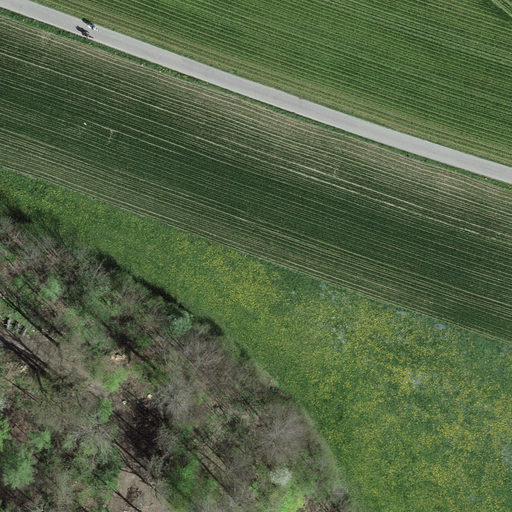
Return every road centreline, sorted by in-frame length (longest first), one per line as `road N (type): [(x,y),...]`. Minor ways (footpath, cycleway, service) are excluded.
road 1 (unclassified): [(3,0),(511,172)]
road 2 (track): [(0,268),(77,299),(243,472),(257,511)]
